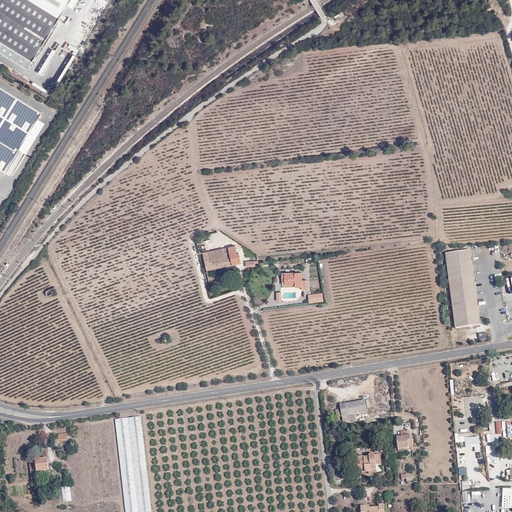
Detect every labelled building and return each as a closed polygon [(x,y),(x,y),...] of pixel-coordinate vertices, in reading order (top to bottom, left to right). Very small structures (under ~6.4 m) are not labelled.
[(0,0),(0,51),(27,69),(59,18),(35,3),(36,0),(0,0)] [(59,18),(67,5),(58,0),(36,0),(35,3),(59,18)] [(77,0),(70,0),(67,5),(72,9),(77,0)] [(39,112),(0,87),(0,169),(2,170),(39,112)] [(236,245),(203,251),(206,268),(241,262),(240,251),(238,252),(236,245)] [(480,324),(471,250),(446,253),(456,327),(480,324)] [(284,279),(284,283),(295,283),(295,285),(302,286),(302,289),(306,289),(306,279),(302,279),(302,272),(282,272),(281,278),(284,279)] [(55,292),(52,287),(45,291),(47,296),(55,292)] [(322,293),(308,294),(309,303),(323,302),(322,293)] [(485,332),(470,335),(471,341),(486,339),(485,332)] [(454,395),(453,387),(468,386),(468,381),(450,382),(450,395),(454,395)] [(367,399),(341,402),(343,421),(346,421),(346,418),(349,418),(349,420),(356,420),(356,414),(368,412),(367,399)] [(152,511),(142,417),(117,420),(126,511),(152,511)] [(114,421),(84,425),(93,499),(122,496),(114,421)] [(409,442),(412,442),(411,432),(402,433),(402,438),(398,438),(399,450),(404,450),(410,450),(409,442)] [(465,447),(474,447),(474,452),(480,452),(479,436),(464,438),(465,447)] [(414,442),(412,442),(409,442),(410,450),(404,450),(404,453),(414,452),(414,442)] [(366,468),(366,472),(372,471),(372,469),(377,469),(377,464),(382,464),(381,454),(376,454),(376,452),(370,452),(370,455),(365,455),(364,453),(358,454),(359,468),(366,468)] [(48,459),(34,461),(28,462),(31,483),(37,482),(36,476),(36,472),(50,470),(48,459)] [(345,472),(332,472),(333,483),(345,482),(345,472)] [(414,474),(406,475),(406,483),(414,482),(414,474)] [(460,482),(461,489),(469,489),(469,481),(460,482)] [(61,487),(62,502),(71,501),(70,486),(61,487)] [(507,501),(509,489),(501,488),(499,501),(507,501)] [(473,497),(477,497),(476,491),(465,492),(466,501),(474,500),(473,497)]
